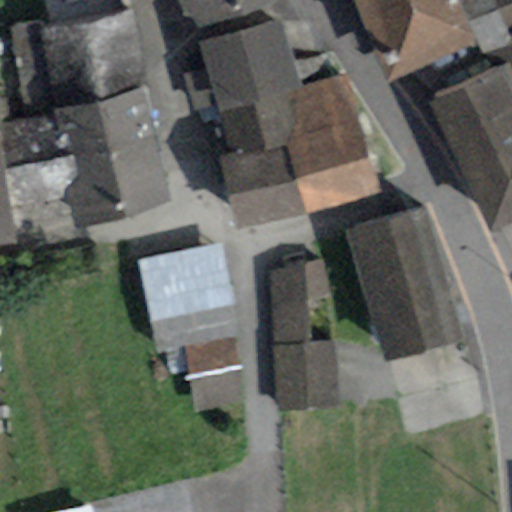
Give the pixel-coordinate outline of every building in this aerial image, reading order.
[(183,0),(194,24),(257,0),(183,0)] [(461,0),(357,0),(388,72),(476,35),(461,0)] [(511,0),(494,0),(511,43),(511,0)] [(0,232),(13,231),(12,226),(170,197),(134,5),(0,21),(0,232)] [(281,13),(200,42),(230,152),(217,156),(239,219),(380,188),(347,73),(303,82),(281,13)] [(511,83),(502,64),(431,97),(492,225),(511,216),(511,83)] [(426,203),(348,225),(387,356),(464,334),(426,203)] [(147,254),(162,347),(193,342),(204,407),(254,399),(228,241),(147,254)] [(322,257),(261,262),(274,411),(341,405),(336,340),(310,342),(306,295),(325,293),(322,257)]
